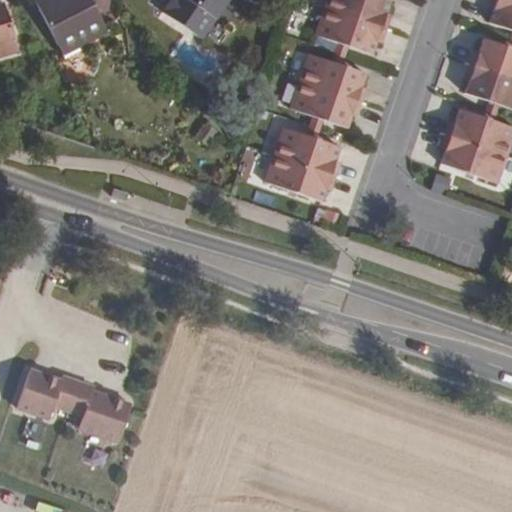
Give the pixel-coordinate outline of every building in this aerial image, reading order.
[(35,0),(34,1),(61,55),(106,32),(89,0),(35,0)] [(200,40),(227,0),(170,0),(161,14),(200,40)] [(326,0),(324,8),(386,30),(391,15),(386,14),(390,1),(387,0),(326,0)] [(511,1),(509,0),(490,0),(488,8),(493,10),(488,23),(511,31),(511,1)] [(3,4),(0,5),(0,46),(15,41),(3,4)] [(386,30),(324,8),(314,36),(338,43),(347,47),(372,55),(376,42),(381,44),(386,30)] [(473,51),(468,65),(511,79),(511,49),(507,48),(482,39),(478,52),(473,51)] [(15,41),(0,46),(0,56),(18,51),(15,41)] [(347,47),(338,43),(334,53),(344,56),(347,47)] [(344,56),(334,53),(331,62),(341,66),(344,56)] [(331,62),(308,54),(299,82),(360,103),(365,89),(360,87),(365,74),(341,66),(331,62)] [(511,79),(468,65),(464,78),(468,80),(464,93),(488,102),(498,105),(511,110),(511,79)] [(360,103),(299,82),(289,109),(312,117),(322,120),(346,129),(351,116),(355,117),(360,103)] [(498,105),(488,102),(485,110),(495,113),(498,105)] [(483,118),(458,110),(454,123),(449,121),(444,135),(506,157),(511,139),(511,128),(492,121),(483,118)] [(495,113),(485,110),(483,118),(492,121),(495,113)] [(322,120),(312,117),(309,127),(319,130),(322,120)] [(319,130),(309,127),(306,136),(315,139),(319,130)] [(273,155),(335,177),(340,163),(335,161),(340,148),(315,139),(306,136),(282,128),(273,155)] [(506,157),(444,135),(440,149),(444,151),(440,164),(497,184),(506,157)] [(335,177),(273,155),(264,183),(287,190),(297,194),(321,202),(325,189),(330,191),(335,177)] [(297,194),(287,190),(284,200),(293,203),(297,194)] [(511,274),(506,272),(503,282),(511,284),(511,274)] [(28,372),(15,410),(48,421),(52,407),(67,412),(77,384),(61,378),(60,382),(28,372)] [(77,384),(67,412),(82,417),(78,431),(118,444),(130,405),(92,392),(93,389),(77,384)]
